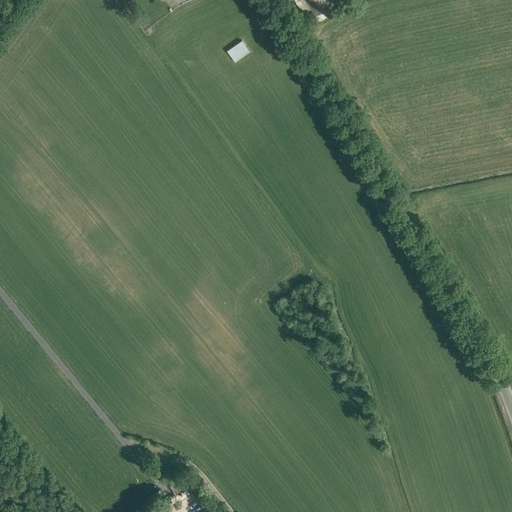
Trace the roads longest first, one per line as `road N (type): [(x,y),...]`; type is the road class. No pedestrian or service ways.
road 1 (unclassified): [(511,403),(277,0)]
road 2 (track): [(0,290),(181,511)]
